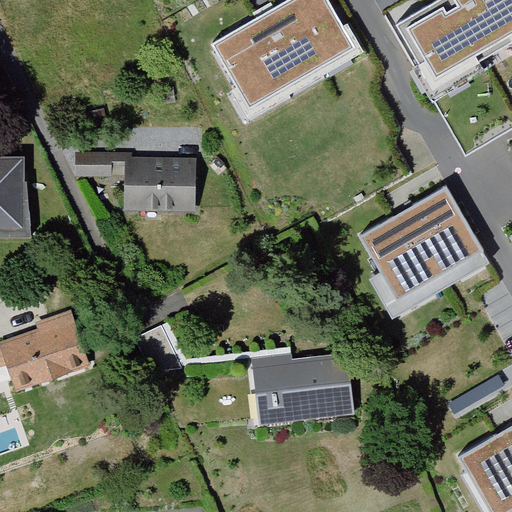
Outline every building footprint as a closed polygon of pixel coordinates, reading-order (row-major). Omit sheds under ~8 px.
[(263,0),(246,10),(196,36),(236,109),(333,57),(302,0),(263,0)] [(511,0),(392,0),(378,8),(400,47),(417,76),(511,21),(511,0)] [(168,90),(154,92),(155,103),(169,101),(168,90)] [(116,180),(117,213),(192,211),(191,159),(126,161),(125,148),(67,150),(67,181),(116,180)] [(0,157),(0,233),(15,234),(16,158),(0,157)] [(393,210),(343,234),(377,297),(464,252),(431,192),(393,210)] [(0,361),(6,380),(10,392),(86,367),(66,308),(31,319),(36,333),(0,344),(0,361)] [(340,355),(246,364),(252,424),(346,415),(340,355)] [(511,511),(511,418),(435,464),(463,511),(511,511)]
